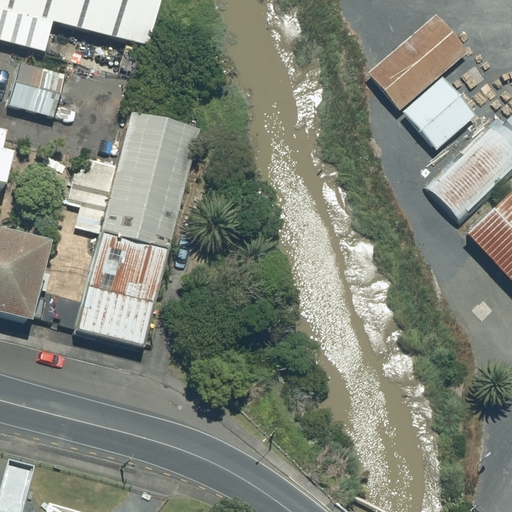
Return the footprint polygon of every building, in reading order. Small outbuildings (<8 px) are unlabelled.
[(0,0),(0,42),(38,51),(45,22),(137,46),(148,0),(0,0)] [(417,4),(411,0),(335,0),(322,22),(384,59),(417,4)] [(434,43),(358,107),(396,153),(473,88),(434,43)] [(60,78),(13,65),(2,106),(50,118),(60,78)] [(77,208),(73,227),(98,234),(73,332),(135,347),(160,248),(163,249),(191,130),(124,114),(112,166),(76,157),(65,205),(77,208)] [(464,213),(511,166),(511,139),(494,120),(423,188),(453,220),(462,211),(464,213)] [(399,170),(413,185),(441,158),(428,143),(399,170)] [(0,154),(0,317),(19,322),(40,243),(0,232),(0,157),(1,155),(0,154)] [(455,253),(467,266),(448,287),(461,299),(491,268),(511,290),(511,186),(460,236),(480,257),(476,261),(462,247),(455,253)] [(146,511),(151,505),(135,495),(124,511),(146,511)]
